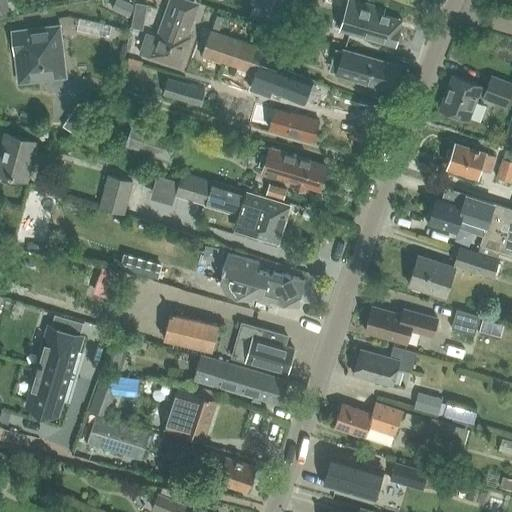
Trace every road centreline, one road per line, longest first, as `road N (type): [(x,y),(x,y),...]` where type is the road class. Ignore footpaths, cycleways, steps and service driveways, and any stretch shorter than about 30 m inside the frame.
road 1 (residential): [(275,511),(450,16)]
road 2 (residential): [(98,341),(66,438),(51,446),(0,433)]
